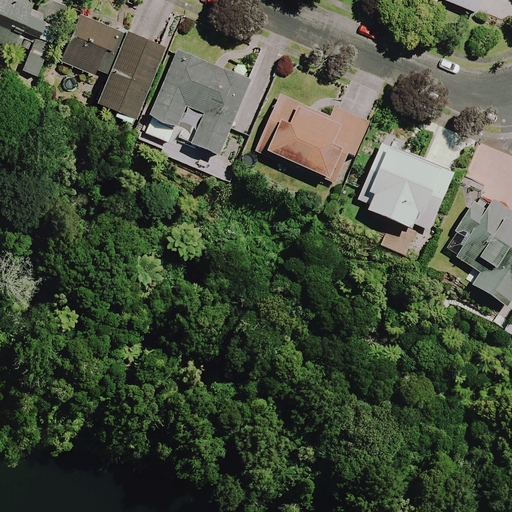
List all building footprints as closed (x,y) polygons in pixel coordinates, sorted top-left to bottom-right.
[(30,16),(33,5),(18,0),(0,0),(0,44),(29,54),(41,19),(30,16)] [(419,0),(417,4),(433,11),(437,2),(474,19),(483,0),(419,0)] [(160,51),(79,18),(60,64),(103,81),(93,108),(131,123),(160,51)] [(41,61),(28,55),(21,73),(34,78),(41,61)] [(248,86),(174,57),(143,136),(171,147),(185,111),(204,119),(192,150),(219,161),(248,86)] [(328,120),(278,99),(267,126),(276,129),(264,158),(335,187),(347,158),(353,160),(367,126),(332,111),(328,120)] [(451,177),(382,150),(364,195),(373,199),(366,216),(413,235),(421,214),(434,220),(451,177)] [(511,217),(492,205),(486,213),(474,205),(457,232),(468,239),(454,262),(478,277),(470,289),(506,313),(511,303),(511,217)]
